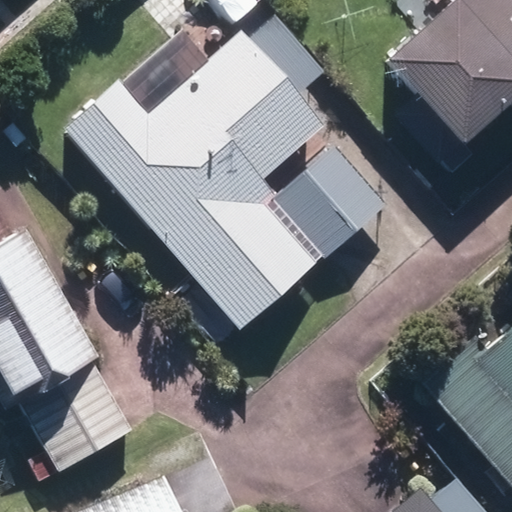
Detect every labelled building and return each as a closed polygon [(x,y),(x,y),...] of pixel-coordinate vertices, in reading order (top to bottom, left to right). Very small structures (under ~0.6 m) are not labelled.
[(215,0),(231,17),(250,0),(215,0)] [(387,116),(432,166),(511,94),(511,0),(449,0),(375,67),(404,100),(387,116)] [(57,133),(234,334),(310,267),(257,209),(269,198),(257,183),(318,128),(237,35),(142,118),(112,83),(57,133)] [(0,412),(11,406),(51,476),(126,435),(85,362),(91,359),(19,232),(0,242),(0,412)] [(411,389),(508,498),(511,494),(511,323),(477,354),(464,341),(411,389)] [(84,511),(172,511),(159,481),(84,511)] [(432,511),(415,491),(390,511),(432,511)]
